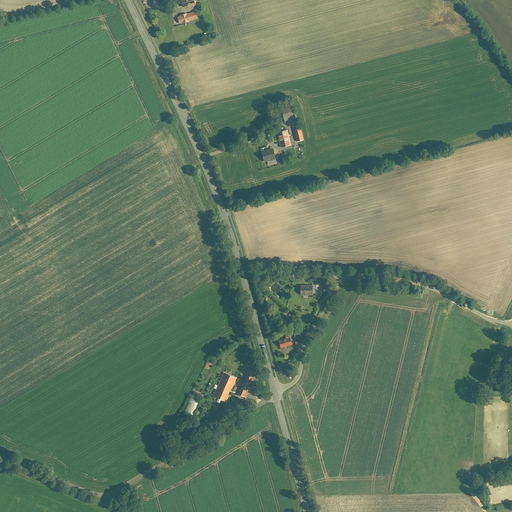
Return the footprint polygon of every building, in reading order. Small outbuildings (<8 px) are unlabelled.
[(196,0),(182,0),(183,1),(181,1),(183,9),(198,5),(196,0)] [(178,17),(180,24),(199,19),(197,13),(178,17)] [(280,105),(285,122),(297,119),(292,102),(280,105)] [(294,130),(297,142),(303,141),(300,129),(294,130)] [(278,133),(281,148),(291,146),(288,131),(278,133)] [(262,152),(264,162),(277,160),(275,149),(262,152)] [(302,284),(302,296),(322,296),(322,284),(302,284)] [(280,340),(281,348),(294,346),(292,338),(280,340)] [(248,371),(238,394),(248,399),(258,375),(248,371)] [(225,374),(216,396),(227,401),(236,378),(225,374)] [(190,399),(184,414),(193,418),(200,403),(190,399)] [(229,407),(221,415),(226,419),(234,411),(229,407)]
